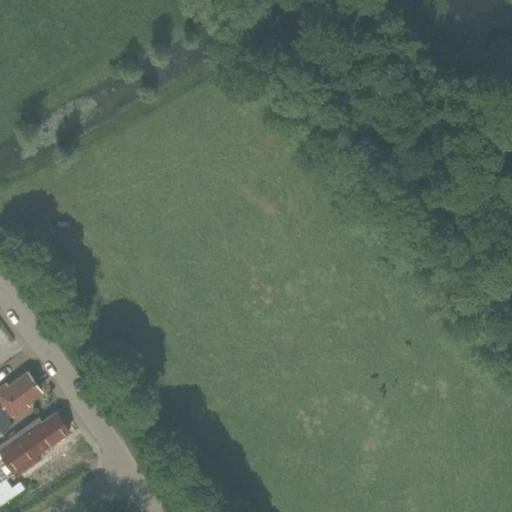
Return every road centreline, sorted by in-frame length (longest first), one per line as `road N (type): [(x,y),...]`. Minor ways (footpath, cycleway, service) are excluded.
road 1 (track): [(361,0),(511,194)]
road 2 (unclassified): [(128,473),(0,291)]
